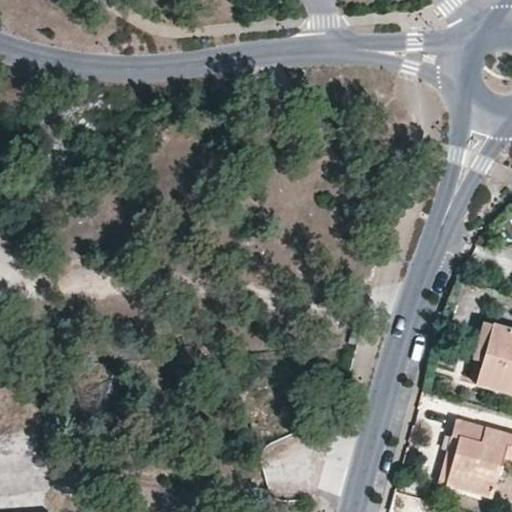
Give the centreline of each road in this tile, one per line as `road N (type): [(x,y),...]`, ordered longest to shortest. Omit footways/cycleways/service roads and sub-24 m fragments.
road 1 (residential): [(0,47),(125,71),(327,53),(461,67)]
road 2 (tertiary): [(490,114),(411,304),(351,511)]
